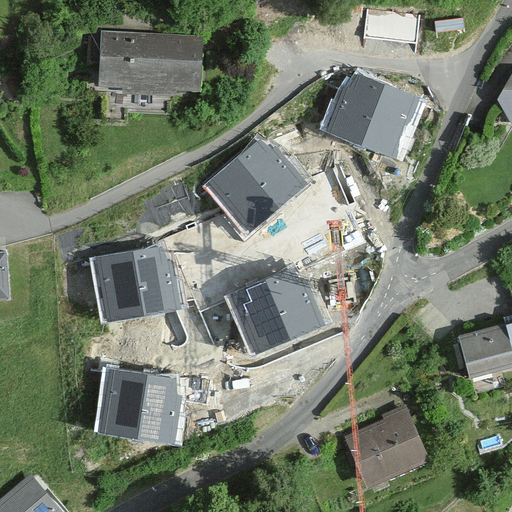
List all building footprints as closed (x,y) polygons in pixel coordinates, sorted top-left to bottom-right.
[(261,0),(267,20),(312,8),(310,0),(261,0)] [(368,10),(365,35),(415,41),(418,16),(368,10)] [(197,89),(200,40),(105,36),(103,84),(197,89)] [(421,101),(355,71),(329,128),(395,158),(421,101)] [(490,102),(508,125),(511,125),(511,71),(490,102)] [(260,140),(207,187),(248,234),(302,187),(260,140)] [(165,248),(93,260),(103,321),(176,309),(165,248)] [(0,299),(9,299),(6,252),(0,252),(0,299)] [(296,267),(228,296),(253,354),(321,326),(296,267)] [(450,335),(460,379),(511,366),(511,311),(506,313),(508,321),(450,335)] [(178,379),(107,370),(99,432),(170,441),(178,379)] [(336,437),(357,491),(420,466),(397,404),(373,413),(376,422),(336,437)] [(60,511),(32,477),(0,502),(0,511),(60,511)]
